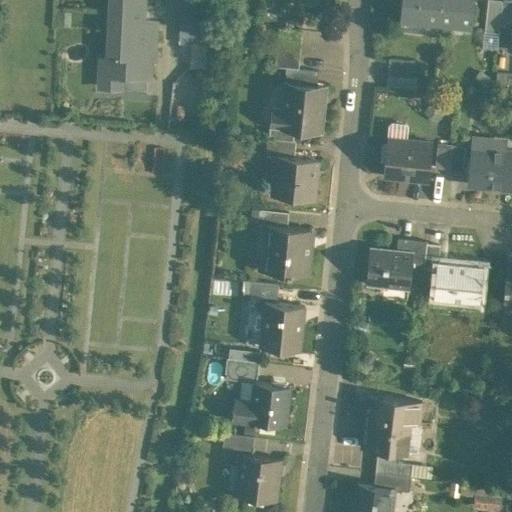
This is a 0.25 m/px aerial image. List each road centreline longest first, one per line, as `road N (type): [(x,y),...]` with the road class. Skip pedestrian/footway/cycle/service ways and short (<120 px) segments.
road 1 (residential): [(312,511),(344,203)]
road 2 (residential): [(344,203),(361,55),(356,0)]
road 3 (residential): [(344,203),(511,224)]
